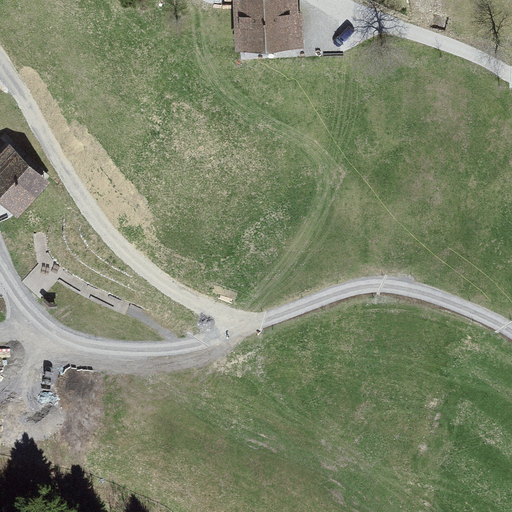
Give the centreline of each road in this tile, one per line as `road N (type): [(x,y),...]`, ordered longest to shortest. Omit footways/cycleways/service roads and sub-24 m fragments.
road 1 (track): [(0,58),(75,193),(172,298),(248,333)]
road 2 (track): [(511,80),(438,39),(337,0)]
